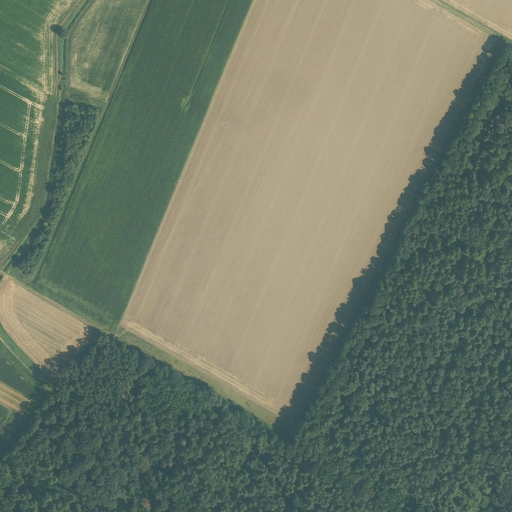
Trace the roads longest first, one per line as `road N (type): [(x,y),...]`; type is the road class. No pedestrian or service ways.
road 1 (track): [(0,273),(290,440),(503,40)]
road 2 (track): [(29,290),(149,0)]
road 3 (track): [(511,277),(368,486)]
road 4 (track): [(49,389),(87,404),(130,443),(150,511)]
road 5 (track): [(0,457),(49,389),(0,335)]
